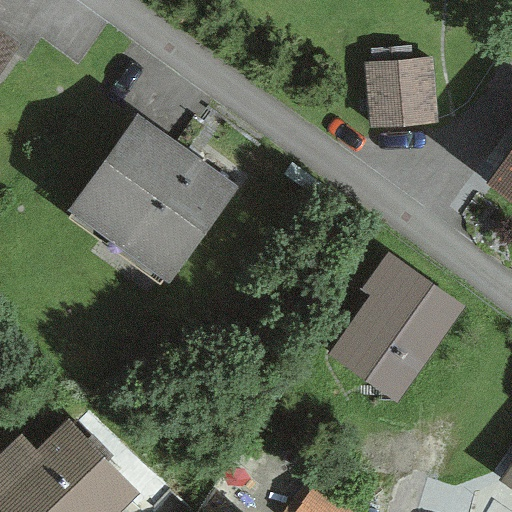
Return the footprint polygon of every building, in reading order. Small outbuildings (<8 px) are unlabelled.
[(0,56),(11,41),(0,33),(0,56)] [(434,53),(363,57),(370,125),(439,120),(434,53)] [(238,182),(138,107),(68,201),(169,277),(238,182)] [(511,138),(486,173),(511,191),(511,138)] [(466,301),(388,246),(361,285),(369,291),(330,348),(399,398),(466,301)] [(0,494),(17,511),(105,511),(134,485),(71,420),(37,453),(17,432),(0,448),(0,494)] [(511,456),(499,474),(511,482),(511,456)] [(309,476),(282,511),(284,511),(357,511),(356,510),(361,501),(327,475),(321,484),(309,476)]
